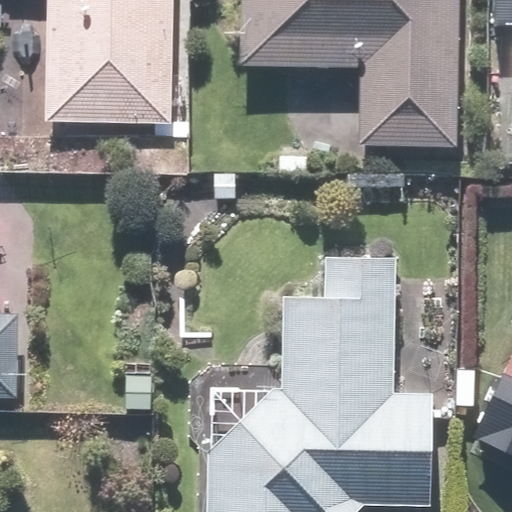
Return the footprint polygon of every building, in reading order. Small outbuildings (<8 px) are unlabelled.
[(55,0),(52,119),(176,122),(179,0),(55,0)] [(248,0),(245,64),(367,70),(364,140),(457,144),(463,0),(248,0)] [(332,294),(294,293),(288,388),(222,384),(213,511),(358,511),(367,503),(438,502),(441,394),(397,393),(402,259),(333,257),(332,294)] [(0,398),(21,399),(24,313),(0,312),(0,398)] [(511,356),(478,432),(511,447),(511,356)]
